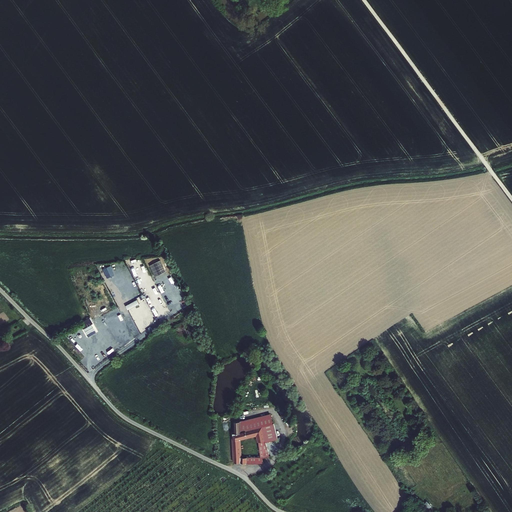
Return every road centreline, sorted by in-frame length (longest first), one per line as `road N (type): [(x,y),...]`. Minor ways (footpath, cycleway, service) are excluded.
road 1 (unclassified): [(0,290),(125,418),(233,470),(281,511)]
road 2 (unclassified): [(511,199),(363,0)]
